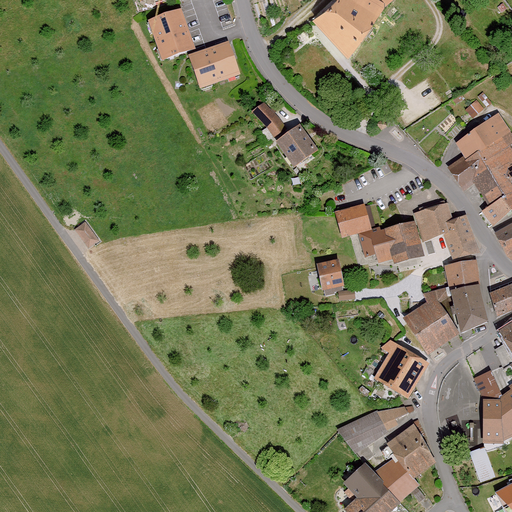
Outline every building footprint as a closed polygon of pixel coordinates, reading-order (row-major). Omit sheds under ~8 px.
[(332,0),(313,18),(349,58),(388,2),(391,0),(332,0)] [(196,51),(181,11),(148,22),(163,63),(196,51)] [(229,43),(190,56),(202,90),(241,76),(229,43)] [(479,98),(466,107),(474,117),(486,107),(479,98)] [(254,113),(274,140),(288,130),(267,103),(254,113)] [(465,158),(509,129),(499,115),(457,144),(465,158)] [(278,144),(295,170),(320,154),(302,128),(278,144)] [(501,200),(511,193),(511,181),(509,181),(511,167),(511,148),(510,146),(511,144),(511,133),(509,129),(465,158),(448,169),(465,194),(476,187),(489,208),(501,200)] [(511,193),(501,200),(511,211),(511,193)] [(494,227),(511,212),(511,211),(501,200),(489,208),(481,213),(494,227)] [(469,258),(482,254),(467,215),(454,220),(449,204),(415,213),(423,242),(444,236),(452,258),(469,258)] [(372,231),(366,205),(336,213),(343,239),(372,231)] [(87,219),(75,228),(90,248),(102,239),(87,219)] [(379,264),(394,260),(395,265),(426,257),(422,242),(416,221),(360,236),(365,257),(377,254),(379,264)] [(508,258),(509,258),(511,262),(511,224),(495,233),(508,258)] [(323,291),(345,287),(340,259),(317,264),(323,291)] [(446,266),(452,291),(480,286),(483,286),(479,260),(446,266)] [(498,318),(511,312),(511,285),(488,296),(498,318)] [(480,286),(452,291),(461,333),(489,322),(480,286)] [(340,301),(357,300),(356,291),(339,292),(340,301)] [(427,357),(461,335),(435,297),(402,320),(427,357)] [(511,329),(501,336),(511,354),(511,329)] [(410,401),(431,365),(392,343),(371,379),(410,401)] [(511,390),(504,396),(492,371),(474,380),(484,401),(484,446),(503,446),(503,442),(511,437),(511,390)] [(377,411),(337,431),(356,456),(400,426),(397,420),(411,414),(410,406),(377,411)] [(387,444),(394,460),(416,479),(437,464),(417,423),(387,444)] [(496,478),(486,448),(470,453),(481,484),(496,478)] [(416,479),(394,460),(375,474),(366,464),(344,484),(356,497),(342,511),(392,511),(420,487),(416,479)] [(511,511),(511,485),(495,494),(503,511),(511,511)]
